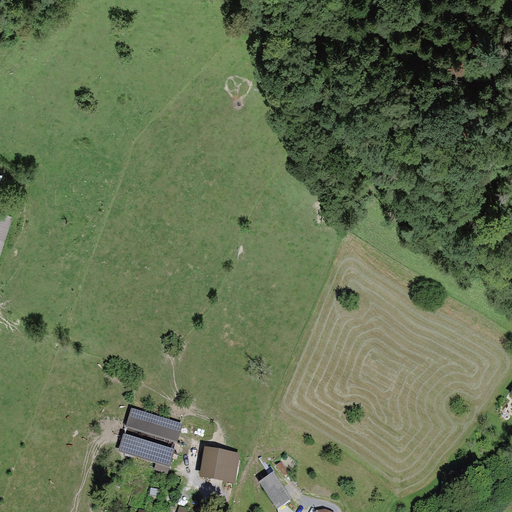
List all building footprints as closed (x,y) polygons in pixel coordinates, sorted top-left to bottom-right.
[(0,250),(9,220),(0,217),(0,250)] [(131,409),(126,428),(177,444),(183,425),(131,409)] [(124,435),(118,453),(170,469),(175,451),(124,435)] [(229,459),(204,454),(199,479),(224,484),(229,459)] [(270,477),(256,487),(273,511),(275,511),(288,503),(270,477)]
